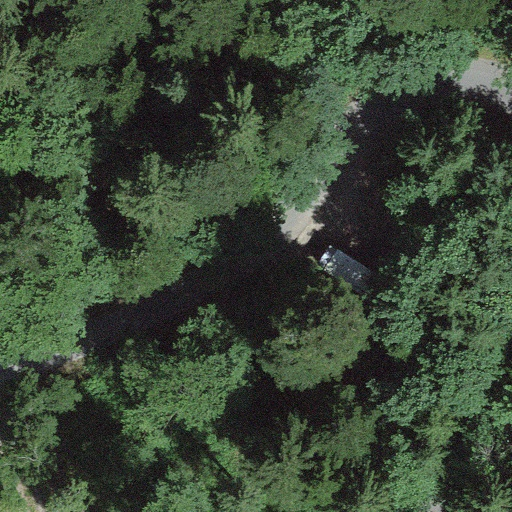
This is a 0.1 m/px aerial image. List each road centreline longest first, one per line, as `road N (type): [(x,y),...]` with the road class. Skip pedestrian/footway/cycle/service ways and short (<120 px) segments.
road 1 (unclassified): [(0,377),(65,373),(216,301),(378,118),(469,85),(511,109)]
road 2 (unclassified): [(511,336),(427,511)]
